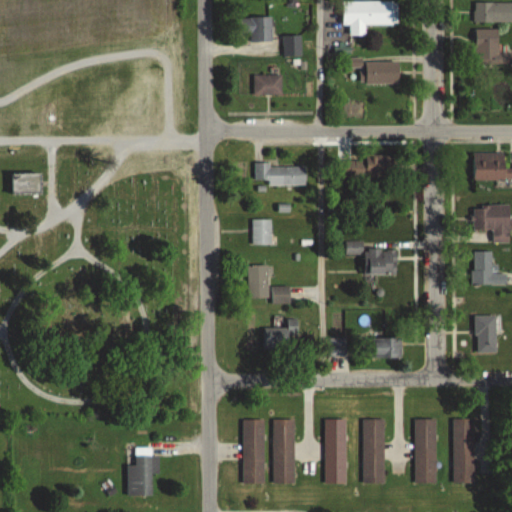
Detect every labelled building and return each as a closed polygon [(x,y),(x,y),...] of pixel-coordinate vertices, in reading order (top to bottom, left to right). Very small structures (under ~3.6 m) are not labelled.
[(398,24),(397,0),(343,0),(344,24),(398,24)] [(511,0),(475,0),(475,22),(511,22),(511,0)] [(271,42),(271,18),(238,18),(238,32),(249,32),(249,42),(271,42)] [(475,63),(511,63),(511,46),(498,46),(498,29),(475,29),(475,63)] [(300,56),(300,35),(282,35),(282,56),(300,56)] [(366,84),(399,84),(399,61),(366,61),(366,84)] [(281,75),(253,75),(253,96),(281,96),(281,75)] [(505,153),(473,153),(473,180),(511,179),(511,163),(506,164),(505,153)] [(396,180),(396,157),(341,156),(341,179),(396,180)] [(254,166),(254,185),(304,185),(304,166),(254,166)] [(39,194),(39,174),(12,174),(12,194),(39,194)] [(509,242),(509,205),(472,205),(472,230),(492,230),(492,242),(509,242)] [(270,219),(251,219),(251,245),(270,245),(270,219)] [(362,242),(344,241),(344,255),(364,255),(364,275),(397,276),(397,249),(362,249),(362,242)] [(471,285),(506,285),(506,274),(492,274),(492,251),(471,251),(471,285)] [(267,266),(247,266),(247,299),(267,299),(267,266)] [(289,304),(289,286),(270,286),(270,304),(289,304)] [(496,316),(474,316),(474,353),(496,353),(496,316)] [(296,335),(296,320),(287,320),(287,328),(263,328),(263,350),(288,350),(288,335),(296,335)] [(327,357),(347,357),(347,338),(327,338),(327,357)] [(401,338),(367,338),(367,358),(401,358),(401,338)] [(413,484),(435,484),(435,419),(413,419),(413,484)] [(345,420),(323,420),(323,484),(345,484),(345,420)] [(361,484),(383,484),(383,420),(361,420),(361,484)] [(451,420),(451,483),(473,483),(473,420),(451,420)] [(242,421),(242,485),(264,485),(264,421),(242,421)] [(272,485),(293,485),(293,430),(272,430),(272,485)] [(158,475),(158,455),(135,455),(135,465),(127,465),(127,497),(152,497),(152,475),(158,475)]
